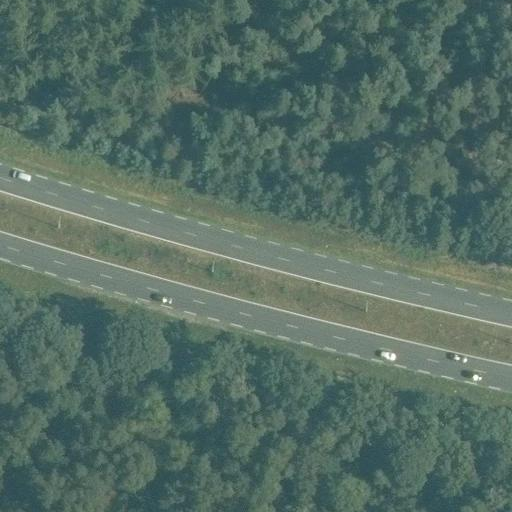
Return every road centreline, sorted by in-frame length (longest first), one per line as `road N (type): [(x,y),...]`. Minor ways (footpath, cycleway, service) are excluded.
road 1 (primary): [(0,245),(141,290),(511,378)]
road 2 (primary): [(511,307),(155,222),(0,174)]
